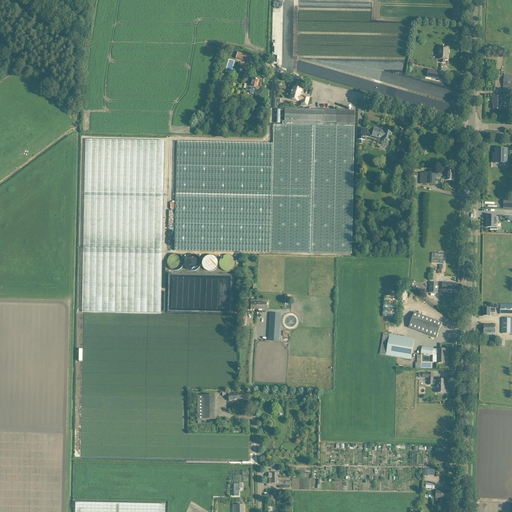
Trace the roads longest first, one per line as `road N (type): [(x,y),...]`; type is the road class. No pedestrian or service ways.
road 1 (tertiary): [(465,511),(473,126)]
road 2 (unclassified): [(473,126),(277,73)]
road 3 (tertiary): [(473,126),(475,0)]
road 4 (unclassified): [(261,511),(251,391)]
